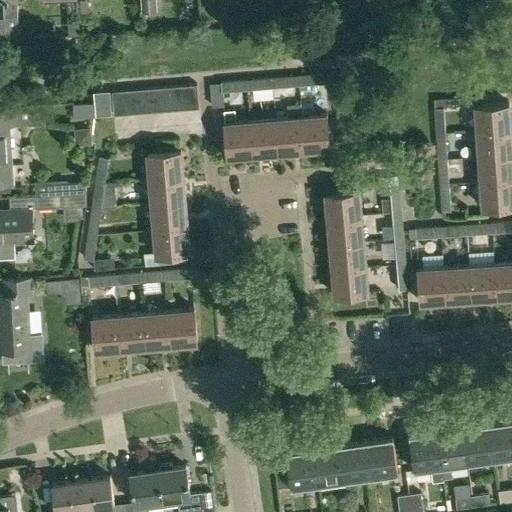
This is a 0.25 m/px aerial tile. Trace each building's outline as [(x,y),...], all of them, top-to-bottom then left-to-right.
[(0,0),(0,1),(2,1),(4,32),(18,31),(16,0),(0,0)] [(140,0),(141,11),(156,10),(155,0),(140,0)] [(320,92),(319,81),(324,81),(323,71),(297,74),(298,83),(300,83),(301,93),(320,92)] [(273,85),(298,83),(297,74),(272,76),(273,85)] [(247,78),(247,87),(272,85),(273,85),(272,76),(247,78)] [(209,82),(211,105),(224,104),(223,90),(247,87),(247,78),(209,82)] [(197,83),(185,84),(188,108),(199,107),(197,83)] [(178,109),(176,84),(164,85),(167,110),(178,109)] [(185,84),(176,84),(178,109),(188,108),(185,84)] [(167,110),(164,85),(153,86),(155,111),(167,110)] [(155,111),(153,86),(138,88),(140,112),(155,111)] [(140,112),(138,88),(124,89),(126,113),(140,112)] [(126,113),(124,89),(112,90),(114,114),(126,113)] [(109,90),(95,91),(96,113),(111,112),(109,90)] [(459,106),(458,97),(434,98),(436,134),(453,131),(452,111),(444,111),(444,107),(459,106)] [(36,103),(16,104),(0,105),(0,182),(13,182),(9,124),(18,124),(37,123),(36,103)] [(300,103),(287,104),(288,116),(275,117),(278,151),(303,149),(300,115),(301,115),(300,103)] [(508,103),(474,105),(476,131),(510,129),(508,103)] [(234,109),(223,110),(226,155),(252,153),(250,119),(235,120),(234,109)] [(300,115),(303,149),(329,147),(328,135),(339,134),(337,112),(326,113),(301,115),(300,115)] [(250,119),(252,153),(278,151),(275,117),(250,119)] [(511,150),(510,129),(476,131),(478,156),(511,153),(511,150)] [(95,185),(104,184),(108,157),(110,157),(113,137),(96,134),(93,155),(99,157),(95,185)] [(437,160),(447,159),(445,134),(436,134),(437,160)] [(150,177),(183,174),(181,148),(147,151),(150,177)] [(511,179),(511,153),(478,156),(480,181),(511,179)] [(447,159),(437,160),(439,185),(449,184),(447,159)] [(183,174),(150,177),(152,203),(186,200),(183,174)] [(381,199),(383,212),(402,212),(398,174),(378,176),(379,187),(390,186),(391,198),(381,199)] [(67,179),(35,181),(34,181),(35,195),(36,195),(83,191),(84,191),(84,180),(67,181),(67,179)] [(511,179),(480,181),(482,207),(511,205),(511,179)] [(91,210),(101,209),(104,184),(95,185),(91,210)] [(441,209),(451,209),(449,184),(439,185),(441,209)] [(327,218),(361,215),(358,189),(325,192),(327,218)] [(83,191),(36,195),(36,208),(83,205),(83,191)] [(154,228),(188,225),(186,200),(152,203),(154,228)] [(10,208),(0,208),(0,254),(14,254),(13,240),(34,239),(32,207),(10,208)] [(87,237),(97,236),(101,209),(91,211),(87,237)] [(402,212),(392,212),(394,238),(404,237),(402,212)] [(361,215),(327,218),(329,244),(363,241),(361,215)] [(511,229),(511,219),(492,221),(492,231),(511,229)] [(492,221),(466,223),(467,233),(492,231),(492,221)] [(467,233),(466,223),(441,225),(442,234),(467,233)] [(188,225),(154,228),(156,254),(190,251),(188,225)] [(442,234),(441,225),(415,226),(415,236),(442,234)] [(84,257),(94,259),(97,236),(87,237),(84,257)] [(404,237),(394,238),(396,263),(406,262),(404,237)] [(363,241),(329,244),(332,269),(365,266),(363,241)] [(511,261),(495,263),(497,297),(511,295),(511,261)] [(406,262),(396,263),(399,288),(408,288),(406,262)] [(469,265),(472,298),(497,297),(495,263),(469,265)] [(444,266),(446,300),(472,298),(469,265),(444,266)] [(192,276),(191,267),(191,266),(165,268),(166,278),(192,276)] [(365,266),(332,269),(334,295),(368,292),(365,266)] [(446,300),(444,266),(418,268),(420,302),(446,300)] [(140,270),(141,280),(166,278),(165,268),(140,270)] [(115,272),(116,282),(141,280),(140,270),(115,272)] [(116,282),(115,272),(89,274),(89,284),(116,282)] [(6,294),(0,293),(0,340),(1,350),(31,348),(28,293),(33,293),(32,276),(5,278),(6,294)] [(46,292),(59,291),(58,278),(45,279),(46,292)] [(169,310),(172,343),(198,341),(195,308),(169,310)] [(144,312),(147,346),(172,343),(169,310),(144,312)] [(118,315),(121,348),(147,346),(144,312),(118,315)] [(121,348),(118,315),(92,317),(95,350),(121,348)] [(511,418),(489,422),(494,459),(511,456),(511,418)] [(494,459),(489,422),(462,426),(468,462),(494,459)] [(468,462),(462,426),(436,430),(441,466),(443,477),(453,476),(451,465),(468,462)] [(432,481),(443,480),(443,477),(441,466),(436,430),(409,433),(414,470),(430,468),(432,481)] [(366,439),(371,476),(398,473),(393,436),(366,439)] [(366,439),(340,443),(345,480),(371,476),(366,439)] [(345,480),(340,443),(313,447),(318,484),(345,480)] [(318,484),(313,447),(286,450),(291,487),(318,484)] [(186,465),(158,469),(163,499),(181,497),(183,511),(203,511),(201,491),(190,493),(186,465)] [(145,511),(144,502),(163,499),(158,469),(131,473),(134,501),(124,502),(125,511),(145,511)] [(116,511),(111,476),(82,480),(86,508),(103,506),(103,511),(116,511)] [(69,511),(86,508),(82,480),(53,484),(56,511),(69,511)] [(511,487),(498,489),(500,501),(511,499),(511,487)] [(424,511),(421,492),(410,493),(412,511),(424,511)] [(472,494),(474,505),(490,502),(489,492),(472,494)] [(398,495),(400,511),(412,511),(410,493),(398,495)] [(472,494),(455,496),(456,507),(474,505),(472,494)] [(15,511),(13,495),(0,496),(0,511),(15,511)]
